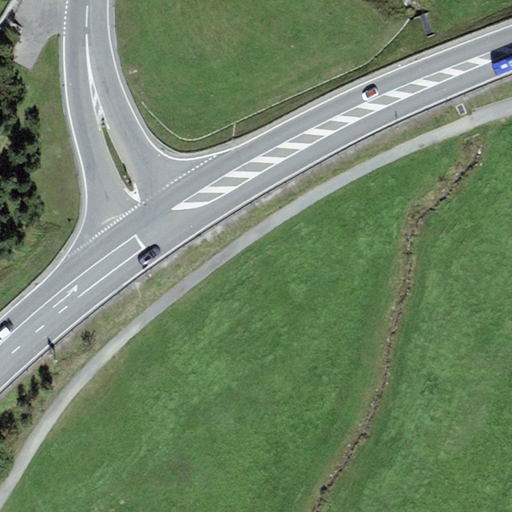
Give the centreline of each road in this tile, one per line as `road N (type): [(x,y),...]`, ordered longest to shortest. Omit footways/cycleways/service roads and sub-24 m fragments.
road 1 (track): [(0,494),(59,404),(210,264),(412,146),(511,105)]
road 2 (primary): [(156,229),(322,131),(511,49)]
road 3 (tertiary): [(156,229),(101,116),(87,51),(88,0)]
road 4 (primary): [(0,354),(156,229)]
